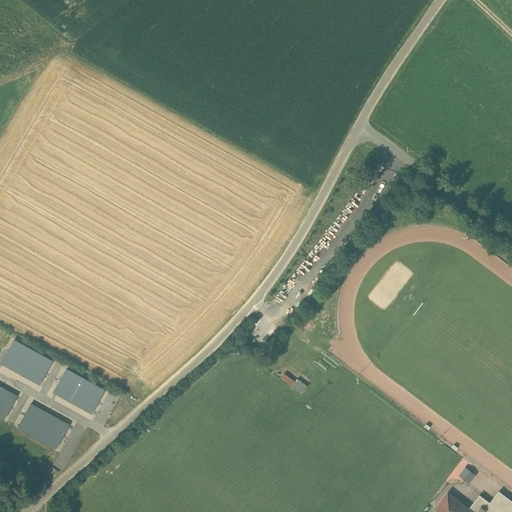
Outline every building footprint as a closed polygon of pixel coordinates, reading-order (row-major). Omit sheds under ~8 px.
[(12,340),(0,362),(0,363),(38,384),(50,361),(12,340)] [(65,369),(52,393),(90,414),(103,390),(65,369)] [(302,382),(298,379),(291,388),(296,391),(302,382)] [(302,382),(296,391),(300,395),(307,386),(302,382)] [(0,387),(0,418),(3,420),(16,396),(0,387)] [(29,404),(16,428),(55,449),(68,425),(29,404)] [(490,503),(479,495),(469,508),(463,504),(460,507),(448,497),(438,510),(440,511),(511,511),(511,501),(499,491),(490,503)]
